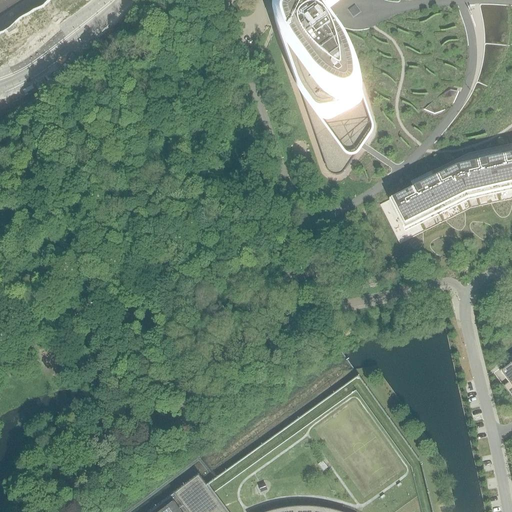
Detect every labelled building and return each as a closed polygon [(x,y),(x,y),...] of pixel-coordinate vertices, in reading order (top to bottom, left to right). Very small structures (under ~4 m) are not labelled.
[(300,94),(315,137),(325,168),(332,173),(337,172),(344,168),(354,157),(362,145),(372,131),(363,102),(361,97),(353,75),(346,52),(345,50),(344,48),(343,46),(342,43),(341,41),(339,39),(338,37),(326,21),(324,19),(322,18),(319,17),(320,15),(321,13),(324,10),(326,8),(334,0),(268,0),(268,1),(276,22),(285,49),(300,94)] [(390,200),(380,205),(399,244),(407,240),(408,240),(423,233),(423,232),(445,222),(464,212),(465,212),(471,209),(490,205),(491,204),(511,199),(511,143),(468,154),(410,183),(413,188),(390,200)] [(287,279),(302,273),(298,263),(283,268),(287,279)] [(78,312),(80,318),(83,316),(82,313),(94,308),(95,311),(99,310),(96,305),(100,303),(99,300),(97,301),(95,299),(94,297),(91,295),(88,294),(85,294),(82,294),(78,296),(77,298),(76,300),(75,302),(75,305),(75,307),(76,309),(73,311),(74,314),(78,312)] [(510,365),(501,371),(509,383),(504,387),(511,398),(511,366),(510,365)] [(336,511),(334,511),(323,509),(313,508),(301,507),(290,508),(280,510),(270,511),(269,511),(225,511),(223,509),(212,494),(207,488),(200,478),(198,475),(174,494),(149,511),(336,511)]
